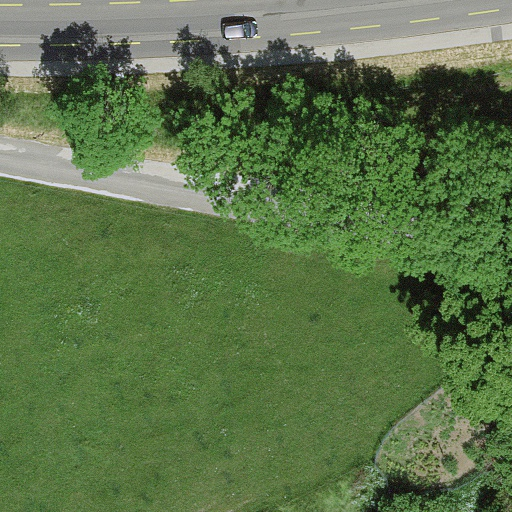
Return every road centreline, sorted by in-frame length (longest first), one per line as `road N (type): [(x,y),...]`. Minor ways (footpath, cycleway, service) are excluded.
road 1 (tertiary): [(0,151),(511,251)]
road 2 (secondary): [(351,0),(0,23)]
